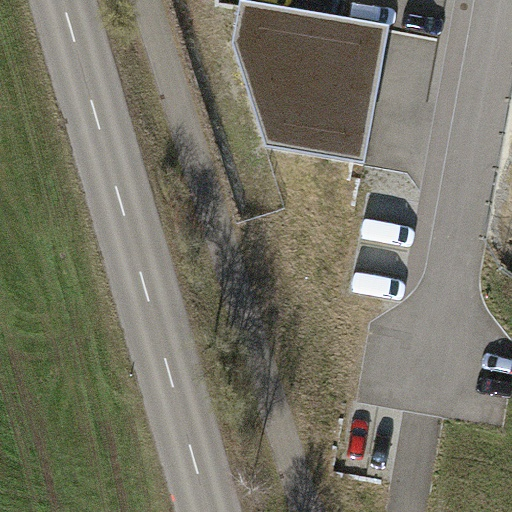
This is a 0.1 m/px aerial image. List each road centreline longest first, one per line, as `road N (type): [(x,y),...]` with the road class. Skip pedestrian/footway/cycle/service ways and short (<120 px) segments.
road 1 (tertiary): [(210,511),(64,0)]
road 2 (residential): [(505,0),(436,373)]
